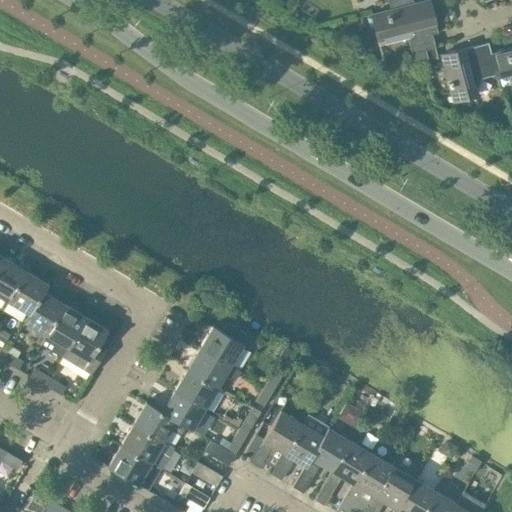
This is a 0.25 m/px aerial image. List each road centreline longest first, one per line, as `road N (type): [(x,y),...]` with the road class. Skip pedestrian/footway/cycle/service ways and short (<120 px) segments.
road 1 (secondary): [(74,0),(187,81),(511,272)]
road 2 (residential): [(134,511),(50,464),(138,308),(0,225)]
road 3 (secondary): [(511,211),(154,0)]
